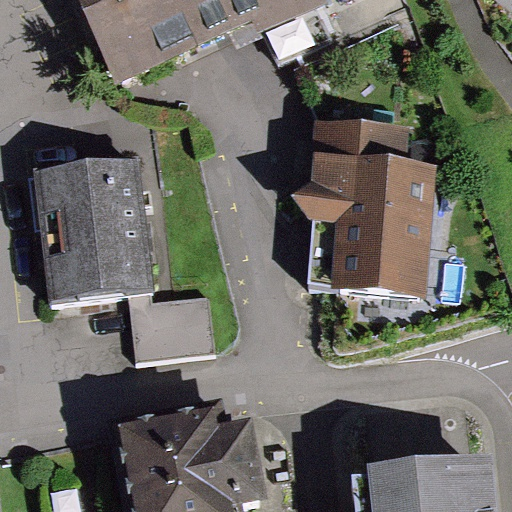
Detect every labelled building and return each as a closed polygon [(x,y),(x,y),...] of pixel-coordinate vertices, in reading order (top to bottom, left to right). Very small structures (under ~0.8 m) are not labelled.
[(87,0),(126,82),(258,19),(278,63),(328,40),(308,0),(87,0)] [(413,140),(321,137),(318,232),(357,233),(355,303),(447,306),(451,181),(412,180),(413,140)] [(156,180),(47,195),(63,317),(172,303),(156,180)] [(235,430),(145,446),(157,511),(275,511),(265,453),(240,458),(235,430)] [(484,511),(481,478),(345,494),(347,511),(484,511)]
